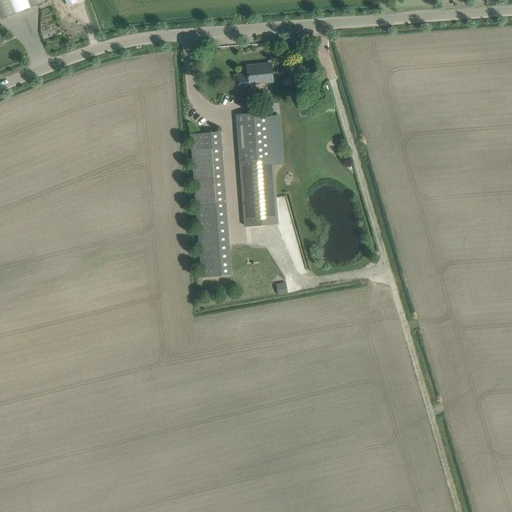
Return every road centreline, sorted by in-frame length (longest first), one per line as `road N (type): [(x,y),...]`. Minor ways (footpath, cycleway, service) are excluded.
road 1 (unclassified): [(0,86),(77,55),(161,36),(511,10)]
road 2 (track): [(459,511),(333,85)]
